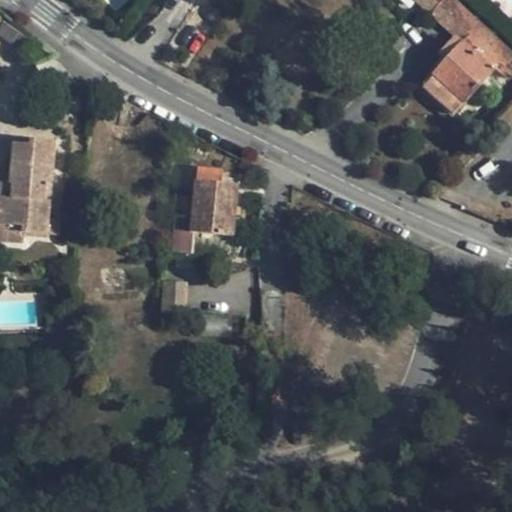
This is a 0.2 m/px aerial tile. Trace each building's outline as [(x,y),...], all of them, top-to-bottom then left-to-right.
[(416,0),(432,14),(444,0),(416,0)] [(430,16),(467,51),(486,30),(452,0),(444,0),(432,14),(430,16)] [(0,32),(0,33),(14,43),(21,34),(4,23),(1,29),(0,32)] [(511,52),(486,30),(467,51),(457,61),(452,57),(425,86),(454,113),(498,69),(510,80),(511,77),(511,52)] [(32,42),(21,34),(14,43),(26,50),(32,42)] [(2,172),(0,189),(0,226),(27,229),(49,231),(56,140),(35,139),(34,143),(17,142),(14,173),(2,172)] [(201,169),(199,183),(224,186),(226,172),(201,169)] [(224,186),(199,183),(197,183),(196,197),(193,219),(177,218),(174,251),(193,253),(195,232),(233,236),(238,188),(224,186)] [(179,195),(177,218),(193,219),(196,197),(179,195)] [(0,236),(27,239),(27,229),(0,226),(0,236)] [(252,405),(253,383),(241,384),(240,404),(252,405)]
